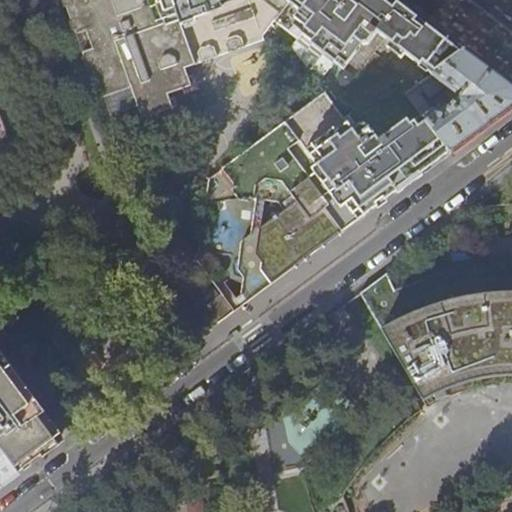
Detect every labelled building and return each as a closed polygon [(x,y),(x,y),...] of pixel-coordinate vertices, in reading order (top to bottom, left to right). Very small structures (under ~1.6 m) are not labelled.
[(65,0),(100,99),(105,98),(129,89),(141,120),(170,110),(166,96),(189,88),(183,69),(194,65),(186,44),(200,39),(201,43),(244,29),(246,34),(273,25),(276,20),(300,39),(305,32),(324,48),(322,50),(344,67),(362,44),(368,43),(378,31),(434,74),(464,50),(451,40),(408,7),(399,0),(65,0)] [(423,116),(450,152),(511,105),(511,86),(492,71),(464,50),(434,74),(433,75),(427,80),(408,94),(423,116)] [(317,172),(310,178),(331,210),(324,216),(337,235),(409,181),(433,164),(450,152),(423,116),(391,141),(386,135),(381,139),(368,123),(361,122),(352,128),(346,121),(335,129),(333,126),(313,141),(316,145),(308,151),(318,165),(317,172)] [(328,243),(337,235),(324,216),(331,210),(310,178),(289,149),(300,141),(286,123),(221,171),(241,198),(253,200),(253,199),(280,202),(284,198),(291,207),(280,214),(277,214),(276,217),(259,230),(250,228),(248,237),(240,243),(240,249),(245,269),(241,295),(246,303),(328,243)] [(387,274),(361,294),(423,400),(443,391),(466,383),(478,380),(505,376),(511,375),(511,266),(502,266),(476,269),(436,276),(395,291),(387,274)] [(209,330),(232,314),(220,298),(197,314),(209,330)] [(0,448),(17,473),(62,442),(36,408),(7,368),(0,357),(0,448)] [(0,485),(17,473),(0,448),(0,485)]
